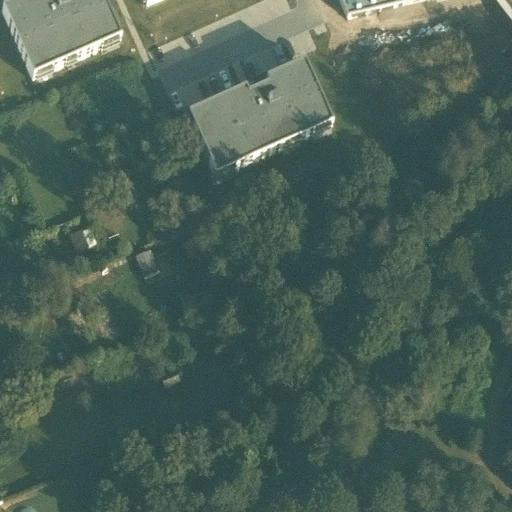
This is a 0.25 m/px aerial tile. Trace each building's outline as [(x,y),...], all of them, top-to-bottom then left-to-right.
[(120,45),(99,0),(44,0),(36,3),(35,0),(1,15),(32,84),(120,45)] [(142,0),(146,9),(167,0),(142,0)] [(511,0),(337,0),(346,21),(430,1),(434,0),(499,0),(511,16),(511,0)] [(511,16),(499,0),(434,0),(430,1),(433,10),(476,0),(488,0),(511,31),(511,16)] [(331,131),(304,69),(265,86),(267,91),(247,100),(245,95),(187,120),(215,182),(331,131)] [(88,252),(81,234),(68,239),(75,257),(88,252)] [(160,278),(151,255),(135,261),(144,284),(160,278)] [(3,294),(10,309),(23,303),(16,288),(3,294)] [(160,383),(164,392),(178,387),(173,378),(160,383)] [(200,474),(203,483),(216,479),(213,470),(200,474)]
